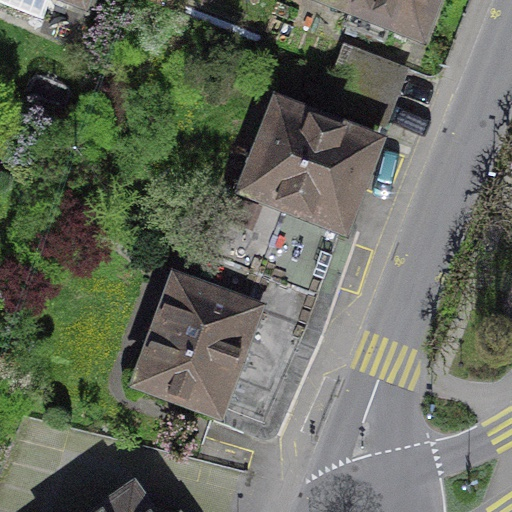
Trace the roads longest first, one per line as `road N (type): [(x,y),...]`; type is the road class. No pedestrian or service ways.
road 1 (tertiary): [(382,366),(511,31)]
road 2 (tertiary): [(382,366),(346,418),(320,505)]
road 3 (secondary): [(511,426),(394,481)]
